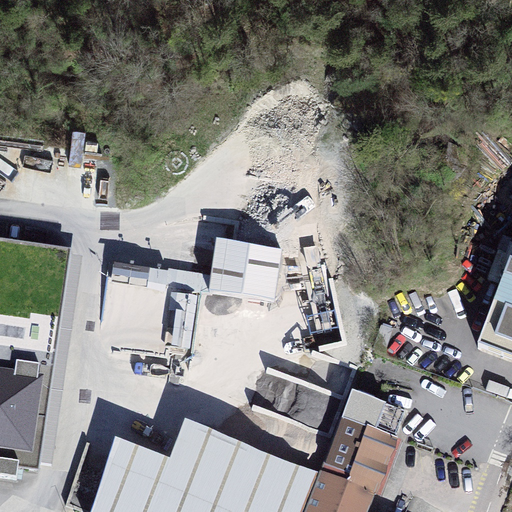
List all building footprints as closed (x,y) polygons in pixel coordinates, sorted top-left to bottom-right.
[(282,254),(218,244),(211,294),(275,303),(282,254)] [(66,257),(0,247),(0,478),(17,481),(19,466),(35,468),(66,257)] [(511,261),(479,350),(511,362),(511,261)] [(208,290),(208,270),(114,269),(114,289),(208,290)] [(192,349),(197,295),(178,293),(173,347),(192,349)] [(347,409),(342,423),(394,442),(405,414),(377,404),(365,408),(359,413),(347,409)] [(394,442),(342,423),(310,511),(363,511),(370,493),(375,495),(394,442)] [(94,511),(304,511),(318,477),(185,426),(170,464),(118,443),(94,511)]
